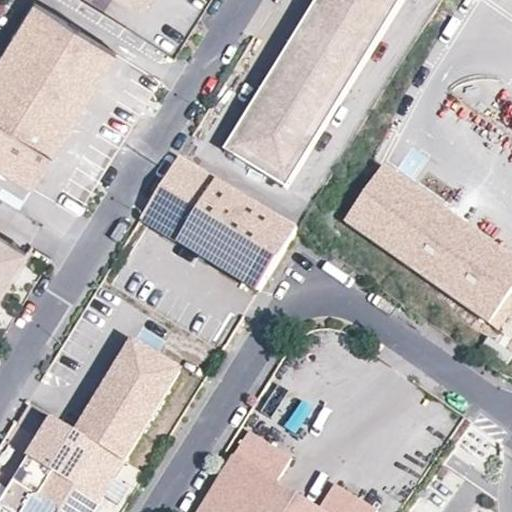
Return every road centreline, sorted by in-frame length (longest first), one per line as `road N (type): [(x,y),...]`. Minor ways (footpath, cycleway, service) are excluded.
road 1 (residential): [(154,511),(281,308),(307,289),(336,296),(511,408)]
road 2 (residential): [(247,0),(0,397)]
